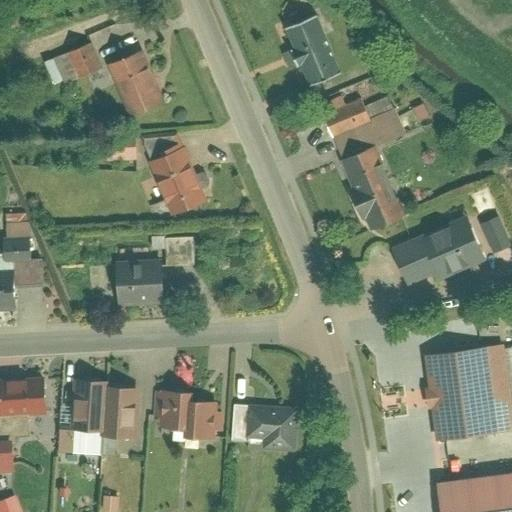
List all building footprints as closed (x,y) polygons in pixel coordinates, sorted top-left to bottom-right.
[(346,71),(323,12),(292,25),(299,42),(280,50),(286,64),(305,57),(315,83),(346,71)] [(99,69),(88,43),(53,57),(64,84),(99,69)] [(170,100),(146,47),(109,63),(133,116),(170,100)] [(385,87),(332,113),(351,154),(377,141),(405,128),(385,87)] [(206,196),(181,129),(148,141),(173,209),(206,196)] [(373,228),(409,212),(377,141),(351,154),(340,158),(373,228)] [(112,145),(112,159),(143,159),(144,146),(112,145)] [(26,210),(0,213),(2,233),(28,231),(26,210)] [(467,220),(383,255),(400,295),(484,260),(467,220)] [(41,235),(10,236),(10,249),(41,248),(41,235)] [(169,253),(114,259),(119,302),(174,296),(169,253)] [(17,263),(0,265),(0,307),(22,305),(17,263)] [(511,430),(511,410),(503,347),(425,358),(437,441),(511,430)] [(42,374),(0,377),(0,415),(46,412),(42,374)] [(109,376),(80,374),(78,407),(60,406),(59,430),(103,432),(103,437),(137,439),(140,385),(108,383),(109,376)] [(218,388),(156,386),(155,429),(217,431),(218,388)] [(300,403),(234,399),(231,446),(297,450),(300,403)] [(20,437),(0,436),(0,473),(20,473),(20,437)] [(511,511),(511,476),(438,487),(441,511),(511,511)] [(20,511),(14,492),(0,497),(0,511),(20,511)] [(109,509),(122,510),(123,496),(110,496),(109,509)]
